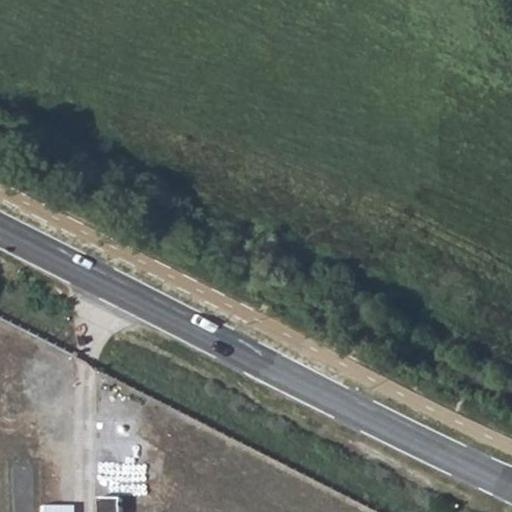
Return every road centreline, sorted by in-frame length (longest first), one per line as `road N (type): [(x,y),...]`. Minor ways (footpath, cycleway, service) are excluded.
road 1 (secondary): [(109,286),(511,481)]
road 2 (secondary): [(0,230),(109,286)]
